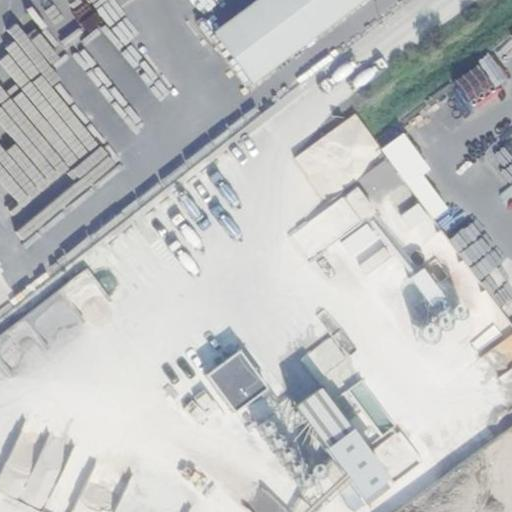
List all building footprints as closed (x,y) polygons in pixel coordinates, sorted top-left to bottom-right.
[(259,0),(216,33),(253,83),(364,0),(259,0)] [(2,365),(21,349),(5,330),(0,334),(0,385),(11,376),(2,365)] [(330,343),(302,356),(310,373),(338,360),(330,343)] [(349,511),(385,488),(317,386),(282,409),(241,348),(201,375),(257,458),(250,463),(282,511),(315,511),(324,506),(327,511),(349,511)] [(361,384),(347,394),(377,433),(391,423),(361,384)]
